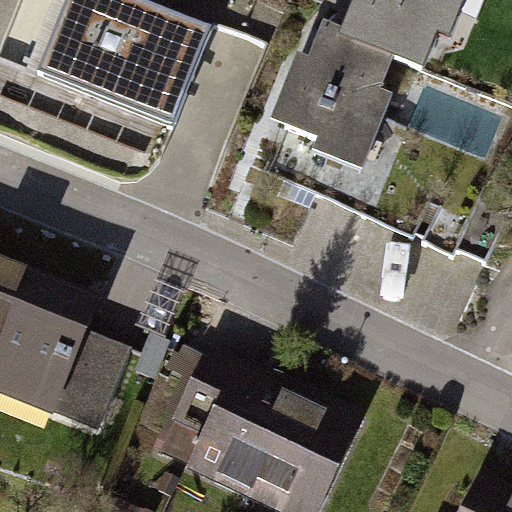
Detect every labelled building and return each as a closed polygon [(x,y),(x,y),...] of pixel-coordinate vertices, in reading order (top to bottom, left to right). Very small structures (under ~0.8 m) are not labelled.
[(212,30),(136,0),(66,0),(37,74),(172,128),(212,30)] [(354,0),(342,29),(339,37),(395,60),(423,71),(438,36),(449,40),(465,0),(354,0)] [(382,92),(395,60),(339,37),(342,29),(324,22),(309,60),(297,56),(271,122),(318,141),(314,152),(363,172),(394,97),(382,92)] [(0,363),(37,273),(0,257),(0,363)] [(100,298),(37,273),(0,363),(0,391),(98,431),(131,350),(87,332),(100,298)] [(263,371),(210,346),(205,356),(183,346),(179,355),(175,353),(167,368),(184,376),(167,412),(171,414),(155,449),(163,452),(161,456),(188,469),(187,472),(272,511),(321,511),(367,414),(266,367),(263,371)] [(511,511),(511,483),(482,470),(462,511),(511,511)]
